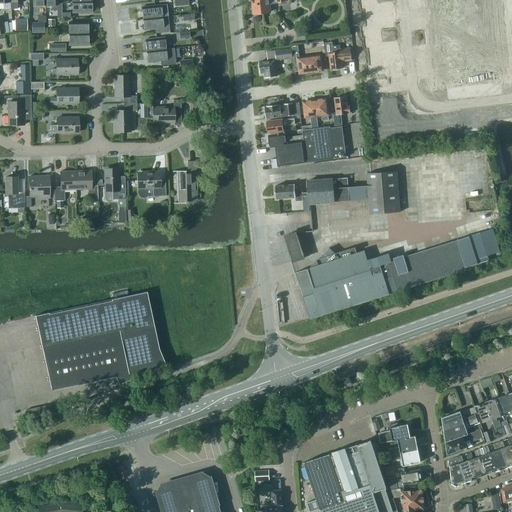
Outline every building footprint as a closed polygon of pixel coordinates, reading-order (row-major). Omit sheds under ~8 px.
[(17,8),(17,1),(23,0),(9,0),(10,2),(10,9),(17,8)] [(56,0),(44,0),(45,5),(51,5),(51,10),(56,10),(61,10),(61,3),(56,3),(56,0)] [(252,0),(254,13),(270,12),(269,3),(286,1),(285,0),(252,0)] [(374,0),(365,0),(362,0),(363,7),(370,7),(371,17),(393,15),(392,10),(391,4),(375,5),(374,0)] [(444,0),(426,2),(427,13),(445,11),(444,0)] [(91,13),(91,1),(71,1),(72,13),(91,13)] [(160,4),(140,7),(142,18),(161,16),(167,15),(166,4),(160,4)] [(501,5),(483,7),(484,18),(502,16),(501,5)] [(445,11),(427,13),(428,24),(446,22),(445,11)] [(372,28),(365,29),(366,36),(379,34),(378,28),(394,26),(393,19),(393,15),(371,17),(372,28)] [(161,16),(142,18),(143,30),(162,27),(161,16)] [(484,18),(486,29),(504,27),(503,16),(502,16),(484,18)] [(27,30),(27,20),(14,21),(14,31),(27,30)] [(44,33),(44,22),(37,22),(31,22),(32,33),(44,33)] [(68,22),(68,34),(87,33),(87,22),(68,22)] [(428,24),(429,35),(447,33),(446,22),(428,24)] [(87,33),(68,34),(68,45),(87,45),(87,33)] [(163,37),(144,39),(145,51),(165,48),(163,37)] [(378,38),(366,40),(367,47),(374,46),(375,56),(396,54),(395,43),(379,45),(378,38)] [(331,69),(343,68),(342,61),(352,60),(350,48),(340,49),(340,45),(332,46),(332,42),(323,43),(325,56),(329,56),(331,69)] [(50,44),(50,52),(65,51),(65,43),(50,44)] [(298,45),(292,46),(295,71),(299,70),(300,73),(311,72),(309,57),(308,57),(300,58),(298,45)] [(165,48),(145,51),(147,62),(160,61),(160,65),(175,64),(173,48),(165,48)] [(275,50),(276,59),(293,57),(292,55),(291,48),(275,50)] [(376,67),(369,68),(370,75),(382,73),(382,67),(397,65),(397,62),(398,62),(397,53),(396,54),(375,56),(376,67)] [(321,55),(309,57),(311,72),(320,71),(322,70),(321,55)] [(509,55),(496,56),(496,57),(499,77),(498,77),(499,77),(511,76),(509,55)] [(496,57),(486,58),(488,78),(498,77),(499,77),(496,57)] [(486,58),(475,59),(477,79),(488,78),(486,58)] [(56,59),(56,69),(51,69),(51,77),(58,76),(58,75),(77,74),(77,59),(56,59)] [(179,60),(180,68),(193,66),(192,59),(179,60)] [(275,59),(259,61),(260,73),(265,72),(265,77),(277,76),(275,59)] [(475,59),(464,60),(467,80),(477,79),(475,59)] [(464,60),(454,61),(456,82),(467,80),(464,60)] [(443,63),(445,83),(456,82),(454,61),(443,63)] [(443,62),(430,64),(433,85),(445,83),(443,63),(443,62)] [(123,96),(123,103),(136,103),(136,95),(130,95),(129,75),(113,75),(114,96),(123,96)] [(28,81),(20,81),(15,81),(16,93),(29,93),(28,81)] [(54,103),(77,103),(77,88),(56,88),(56,97),(49,97),(49,106),(54,106),(54,103)] [(24,108),(30,108),(30,95),(20,95),(20,102),(7,102),(7,124),(24,124),(24,108)] [(341,114),(350,113),(349,105),(348,105),(347,96),(334,98),(336,114),(333,114),(335,125),(342,125),(341,114)] [(315,100),(317,115),(321,115),(322,121),(328,121),(328,114),(326,99),(315,100)] [(173,106),(152,107),(151,107),(151,106),(147,106),(148,117),(152,117),(152,122),(174,121),(174,113),(180,113),(180,100),(173,100),(173,106)] [(311,125),(312,128),(318,127),(317,115),(315,100),(303,102),(305,117),(310,116),(311,125)] [(189,115),(201,115),(201,101),(189,101),(189,115)] [(265,106),(266,118),(282,116),(286,116),(301,114),(299,102),(292,103),(265,106)] [(136,103),(123,103),(123,110),(114,110),(114,131),(130,131),(130,110),(136,110),(136,103)] [(56,118),(57,125),(50,125),(50,132),(78,132),(77,117),(56,118)] [(282,119),(266,121),(268,133),(284,131),(283,125),(295,124),(294,118),(282,119)] [(312,128),(303,130),(302,130),(303,134),(287,137),(287,138),(285,138),(284,133),(268,135),(270,147),(276,146),(277,158),(271,159),(272,168),(278,167),(278,166),(279,166),(334,158),(346,156),(342,126),(330,128),(330,126),(318,128),(318,127),(312,128)] [(176,171),(177,203),(186,203),(186,201),(195,201),(195,182),(196,182),(196,161),(186,161),(186,170),(176,171)] [(112,189),(112,198),(124,198),(124,182),(118,182),(118,169),(104,169),(105,189),(112,189)] [(53,186),(54,200),(64,200),(63,190),(76,189),(76,170),(59,171),(60,186),(53,186)] [(89,170),(76,170),(76,189),(86,189),(87,199),(97,199),(96,185),(90,185),(89,170)] [(146,195),(152,195),(152,196),(164,195),(164,180),(157,180),(157,171),(137,172),(138,187),(139,186),(139,188),(137,189),(138,192),(139,195),(141,196),(143,197),(145,196),(146,195)] [(367,174),(370,213),(400,211),(397,171),(367,174)] [(38,195),(38,198),(49,198),(48,175),(28,176),(29,196),(38,195)] [(4,193),(2,193),(3,207),(8,207),(8,208),(24,207),(24,192),(17,192),(17,176),(4,176),(4,193)] [(295,197),(296,201),(303,200),(302,196),(308,195),(309,204),(335,201),(349,200),(347,178),(333,179),(307,181),(308,192),(301,193),(301,190),(295,190),(295,184),(275,186),(276,199),(295,197)] [(134,222),(133,209),(126,210),(127,222),(134,222)] [(492,229),(480,233),(487,256),(500,252),(492,229)] [(285,236),(294,261),(304,258),(296,233),(285,236)] [(480,233),(470,236),(478,263),(489,260),(487,256),(480,233)] [(470,236),(457,240),(464,263),(465,268),(478,263),(470,236)] [(307,269),(295,273),(296,274),(301,288),(310,317),(310,318),(310,319),(313,318),(320,316),(389,294),(389,293),(396,291),(397,292),(407,288),(466,270),(465,268),(464,263),(457,240),(391,261),(388,262),(385,254),(366,260),(363,252),(359,253),(357,247),(337,253),(330,247),(312,266),(312,268),(307,269)] [(117,384),(165,365),(158,348),(146,291),(35,316),(50,387),(50,390),(52,390),(52,389),(115,375),(115,376),(116,376),(119,383),(117,384)] [(511,402),(509,394),(499,398),(504,413),(510,411),(511,416),(511,402)] [(497,421),(496,418),(503,415),(497,398),(485,402),(491,419),(495,429),(496,428),(500,427),(501,427),(500,423),(499,420),(497,421)] [(475,408),(478,417),(480,423),(491,419),(485,402),(474,406),(475,407),(475,408)] [(25,410),(27,418),(52,413),(50,404),(25,410)] [(442,417),(444,430),(478,417),(475,408),(475,407),(461,412),(460,411),(442,417)] [(480,423),(478,417),(444,430),(446,442),(468,434),(466,428),(480,423)] [(380,444),(398,440),(410,437),(407,424),(397,426),(397,424),(389,425),(391,430),(378,433),(380,444)] [(503,427),(497,429),(500,437),(505,435),(503,427)] [(468,434),(446,442),(447,454),(448,454),(466,447),(464,442),(470,440),(470,442),(478,439),(483,437),(480,429),(475,431),(468,434)] [(491,430),(490,430),(483,432),(486,443),(494,440),(492,435),(491,430)] [(389,449),(390,455),(418,449),(415,437),(414,436),(410,437),(398,440),(399,447),(389,449)] [(371,440),(304,462),(316,500),(307,503),(309,511),(311,511),(320,509),(321,511),(397,511),(393,498),(389,500),(385,489),(387,488),(371,440)] [(498,442),(507,468),(511,466),(511,449),(511,446),(505,448),(503,441),(498,442)] [(487,446),(496,471),(496,472),(507,468),(498,442),(487,446)] [(486,475),(496,471),(487,446),(477,450),(479,457),(486,475)] [(418,449),(390,455),(391,461),(402,459),(403,466),(419,462),(420,461),(418,449)] [(470,461),(476,478),(486,475),(479,457),(473,459),(471,452),(467,453),(470,461)] [(476,479),(476,478),(470,461),(464,463),(461,455),(457,457),(466,483),(476,479)] [(462,484),(466,483),(457,457),(448,460),(450,466),(449,466),(450,467),(451,472),(450,472),(451,478),(452,483),(452,484),(455,486),(456,486),(462,483),(462,484)] [(126,476),(122,465),(116,467),(120,478),(126,476)] [(397,480),(388,481),(391,489),(404,487),(404,484),(421,481),(420,469),(401,472),(402,479),(397,480)] [(154,492),(159,511),(221,511),(211,476),(209,476),(202,472),(202,471),(159,483),(159,484),(155,492),(154,492)] [(255,471),(255,481),(269,481),(269,471),(255,471)] [(511,500),(511,485),(501,489),(503,502),(511,500)] [(391,489),(394,498),(401,497),(401,500),(402,500),(403,511),(412,511),(415,511),(415,510),(422,509),(423,509),(424,507),(422,492),(423,491),(421,489),(420,490),(401,492),(400,488),(391,489)] [(256,511),(282,511),(282,506),(281,490),(271,491),(272,502),(265,503),(265,510),(256,511)] [(500,504),(498,493),(491,495),(493,506),(500,504)]
